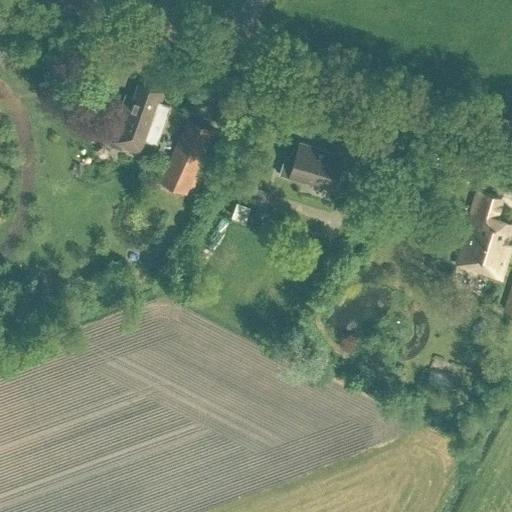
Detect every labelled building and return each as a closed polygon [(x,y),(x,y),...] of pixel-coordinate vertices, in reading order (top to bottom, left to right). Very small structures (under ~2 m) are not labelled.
[(164,90),(137,81),(133,95),(123,93),(110,132),(114,133),(111,141),(122,145),(121,147),(126,149),(126,147),(143,153),(147,141),(158,145),(172,104),(161,101),(164,90)] [(215,127),(188,115),(159,179),(186,191),(215,127)] [(304,176),(334,185),(343,155),(316,147),(317,145),(300,139),(294,157),(285,154),(279,171),(303,178),(304,176)] [(271,190),(241,181),(237,194),(266,203),(271,190)] [(502,196),(478,189),(455,263),(500,277),(511,240),(511,222),(496,217),(502,196)] [(227,200),(222,215),(237,219),(242,205),(227,200)]
